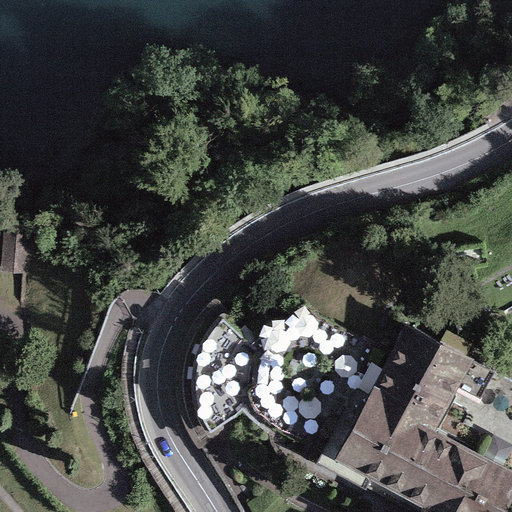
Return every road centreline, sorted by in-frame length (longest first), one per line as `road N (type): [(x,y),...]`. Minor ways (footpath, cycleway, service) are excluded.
road 1 (primary): [(216,511),(163,424),(157,398),(164,340),(190,298),(281,226),(446,171),(511,139)]
road 2 (track): [(174,321),(127,308),(114,321),(89,380),(114,481),(97,499),(73,494),(27,451),(13,391),(19,332),(7,317)]
